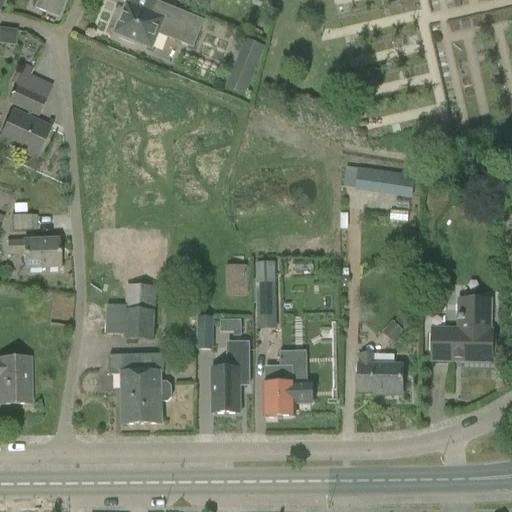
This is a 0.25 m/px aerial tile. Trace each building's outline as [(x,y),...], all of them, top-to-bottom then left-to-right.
[(37,0),(34,9),(58,18),(64,0),(37,0)] [(192,48),(203,22),(156,3),(151,15),(127,5),(115,34),(119,35),(118,39),(134,45),(135,42),(151,48),(156,34),(192,48)] [(245,97),(265,48),(244,40),(224,89),(245,97)] [(7,104),(38,118),(52,87),(30,77),(33,70),(24,66),(20,74),(17,73),(10,87),(14,89),(7,104)] [(12,114),(0,138),(0,141),(35,159),(48,132),(12,114)] [(356,192),(411,200),(414,178),(347,168),(344,190),(356,191),(356,192)] [(17,229),(32,229),(32,217),(17,217),(17,229)] [(127,233),(125,308),(107,307),(105,336),(124,337),(124,341),(155,342),(158,263),(160,234),(127,233)] [(57,240),(23,242),(7,243),(8,257),(23,256),(24,271),(59,269),(57,240)] [(225,296),(245,295),(244,265),(224,266),(225,296)] [(255,279),(257,331),(277,331),(275,278),(255,279)] [(457,300),(456,331),(432,331),(432,362),(491,364),(492,357),(497,358),(497,332),(492,332),(493,300),(457,300)] [(187,319),(187,351),(212,352),(213,307),(198,307),(198,319),(187,319)] [(234,416),(239,416),(240,388),(250,388),(250,346),(229,346),(228,371),(212,371),(211,415),(217,415),(217,419),(234,420),(234,416)] [(265,368),(265,387),(264,387),(265,419),(294,418),(294,386),(293,386),(293,367),(291,367),(291,355),(274,355),(270,362),(270,368),(265,368)] [(359,355),(359,366),(358,393),(373,393),(373,396),(402,397),(402,367),(394,367),(394,356),(374,356),(374,355),(359,355)] [(143,374),(160,374),(164,374),(163,356),(109,357),(109,376),(121,376),(122,400),(138,399),(138,386),(143,386),(143,374)] [(28,360),(0,360),(0,406),(30,406),(28,360)] [(138,399),(122,400),(122,426),(161,425),(161,403),(168,403),(172,400),(172,388),(167,383),(160,383),(160,374),(143,374),(143,386),(138,386),(138,399)]
